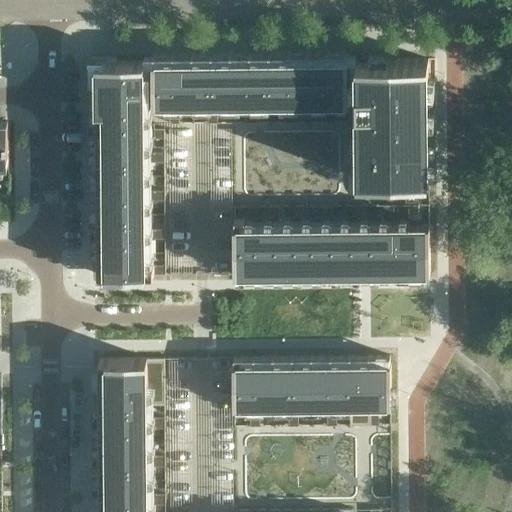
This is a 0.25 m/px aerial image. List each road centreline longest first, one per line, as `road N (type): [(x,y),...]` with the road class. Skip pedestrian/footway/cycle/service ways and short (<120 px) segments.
road 1 (residential): [(40,7),(293,3)]
road 2 (residential): [(52,511),(52,315)]
road 3 (residential): [(49,246),(47,93)]
road 4 (residential): [(52,315),(199,313)]
road 5 (residential): [(293,3),(414,2)]
